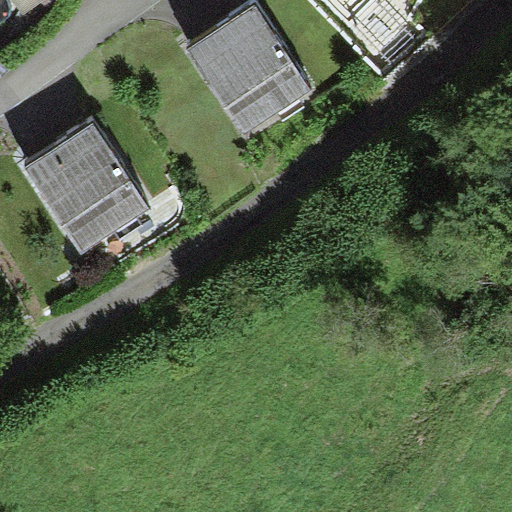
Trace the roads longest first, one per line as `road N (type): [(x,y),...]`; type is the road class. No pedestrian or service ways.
road 1 (residential): [(500,0),(270,212),(0,367)]
road 2 (residential): [(108,0),(0,85)]
